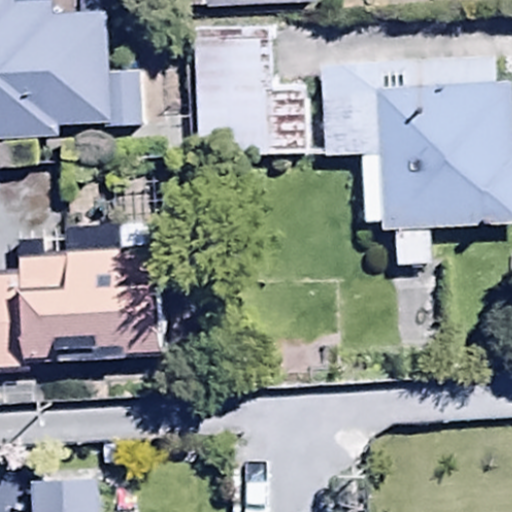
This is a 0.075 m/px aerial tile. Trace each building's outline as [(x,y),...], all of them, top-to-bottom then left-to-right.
[(0,0),(0,142),(61,141),(61,126),(105,126),(105,132),(143,131),(142,83),(110,83),(102,0),(0,0)] [(320,0),(209,0),(209,9),(321,6),(320,0)] [(273,24),(195,27),(199,154),(308,151),(306,92),(276,93),(273,24)] [(495,68),(326,71),(327,159),(365,158),(366,224),(386,224),(386,232),(398,232),(398,265),(432,265),(432,230),(511,229),(511,85),(495,85),(495,68)] [(0,372),(38,370),(37,360),(162,354),(159,280),(144,281),(143,256),(23,262),(24,272),(0,273),(0,372)] [(193,511),(193,474),(150,475),(151,511),(193,511)] [(37,511),(99,511),(99,484),(38,484),(37,511)]
